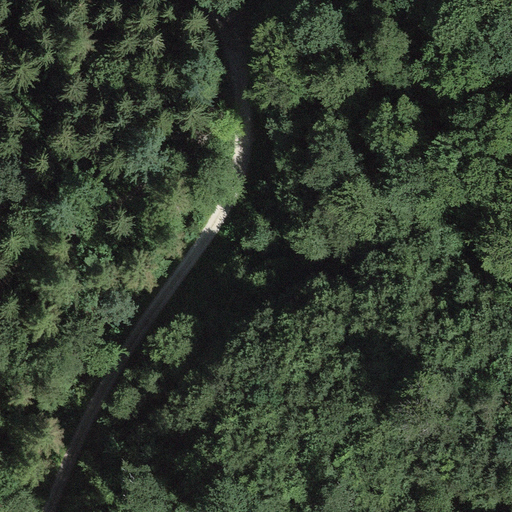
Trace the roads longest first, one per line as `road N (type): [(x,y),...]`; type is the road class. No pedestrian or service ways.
road 1 (track): [(48,511),(108,370),(219,212),(238,168),(247,128),(227,0)]
road 2 (track): [(275,0),(257,15),(214,120),(159,177),(51,243),(0,285)]
